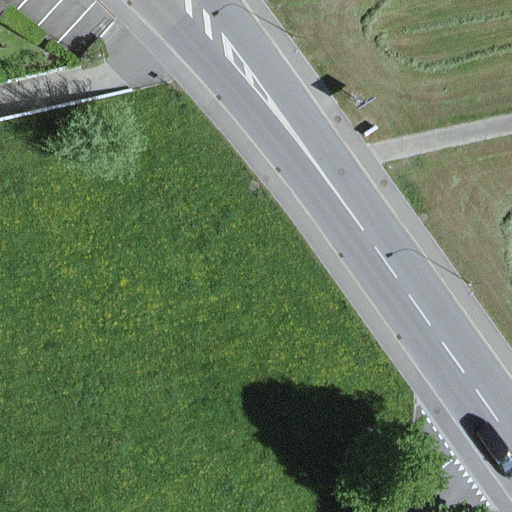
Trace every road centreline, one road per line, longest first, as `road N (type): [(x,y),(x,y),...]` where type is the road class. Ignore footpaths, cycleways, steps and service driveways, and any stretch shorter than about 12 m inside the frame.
road 1 (secondary): [(499,422),(187,0)]
road 2 (residential): [(407,511),(499,422)]
